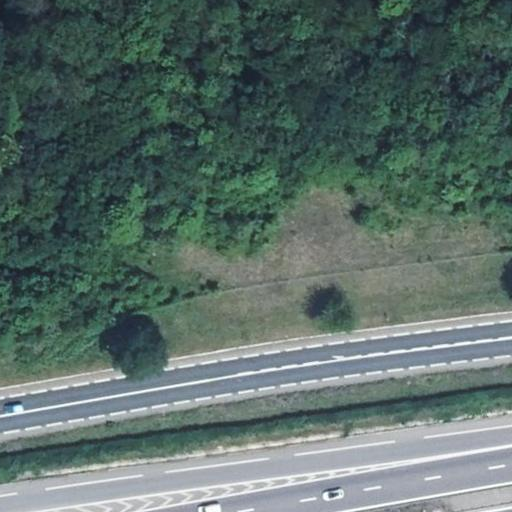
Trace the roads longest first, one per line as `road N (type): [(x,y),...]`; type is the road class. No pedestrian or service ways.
road 1 (secondary): [(511,337),(0,414)]
road 2 (motorway): [(511,435),(0,509)]
road 3 (motorway): [(511,464),(239,511)]
